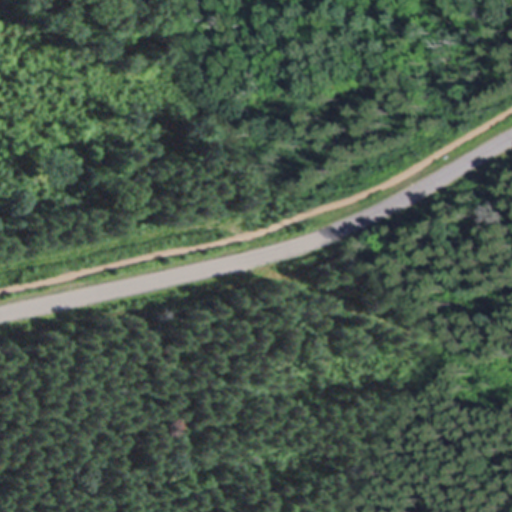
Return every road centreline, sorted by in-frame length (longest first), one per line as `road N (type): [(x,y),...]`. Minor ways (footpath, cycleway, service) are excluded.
road 1 (residential): [(0,311),(281,251),(361,219),(511,135)]
road 2 (track): [(0,287),(279,220),(375,188),(511,111)]
